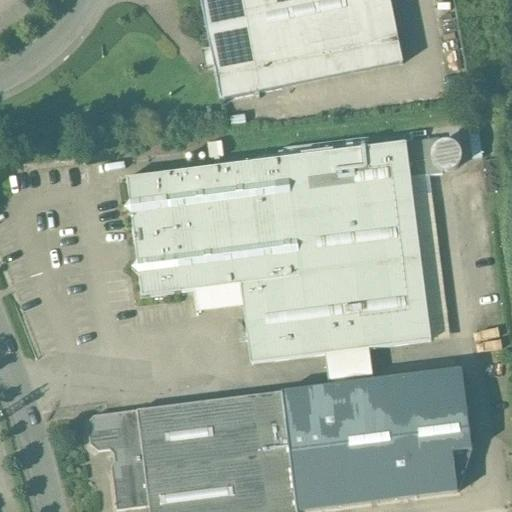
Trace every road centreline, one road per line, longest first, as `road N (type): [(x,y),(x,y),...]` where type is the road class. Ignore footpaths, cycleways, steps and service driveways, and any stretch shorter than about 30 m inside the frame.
road 1 (unclassified): [(0,337),(54,511)]
road 2 (unclassified): [(0,87),(43,64),(91,0)]
